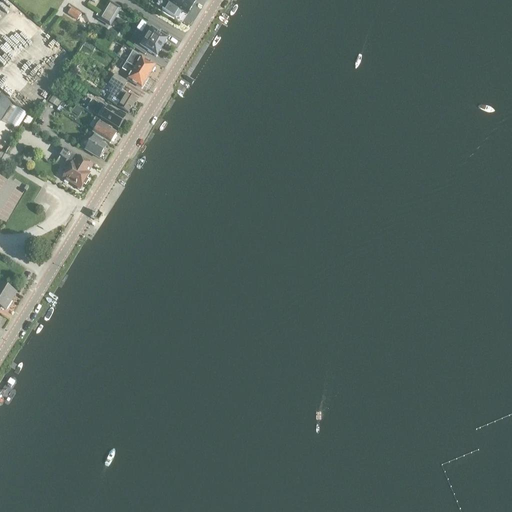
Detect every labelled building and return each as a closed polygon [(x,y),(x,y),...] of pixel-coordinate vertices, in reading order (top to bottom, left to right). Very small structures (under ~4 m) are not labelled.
[(0,26),(14,10),(13,3),(9,0),(0,0),(1,4),(0,4),(0,12),(1,14),(0,14),(0,26)] [(159,0),(155,6),(176,19),(174,17),(178,10),(187,15),(195,3),(190,0),(159,0)] [(121,9),(109,2),(98,20),(110,27),(121,9)] [(69,12),(77,19),(82,13),(74,6),(69,12)] [(134,48),(145,56),(147,52),(156,57),(156,58),(157,57),(160,51),(160,52),(161,51),(160,51),(162,47),(163,47),(166,41),(167,41),(166,40),(158,35),(160,32),(148,25),(134,48)] [(93,53),(96,48),(86,42),(83,47),(93,53)] [(81,49),(78,54),(77,53),(75,58),(78,59),(80,55),(83,50),(81,49)] [(155,67),(141,58),(133,53),(126,64),(135,69),(148,77),(155,67)] [(126,64),(122,62),(119,68),(122,70),(127,73),(129,70),(133,72),(128,80),(141,88),(148,77),(135,69),(126,64)] [(112,79),(111,80),(124,88),(127,82),(115,75),(112,79)] [(136,101),(127,95),(121,92),(124,88),(111,80),(109,84),(112,87),(108,93),(111,95),(107,101),(128,114),(136,101)] [(58,108),(63,100),(55,94),(49,102),(58,108)] [(125,120),(104,107),(98,117),(119,130),(125,120)] [(110,144),(116,134),(99,123),(93,133),(110,144)] [(99,159),(106,148),(101,144),(103,142),(94,137),(85,151),(99,159)] [(92,167),(72,154),(65,150),(56,164),(64,169),(68,162),(73,164),(71,168),(88,178),(90,175),(88,174),(92,167)] [(88,178),(71,168),(63,180),(80,190),(88,178)] [(0,283),(0,307),(5,311),(16,294),(0,283)]
